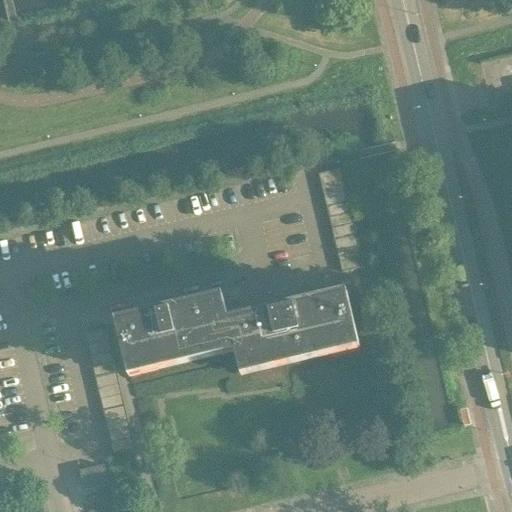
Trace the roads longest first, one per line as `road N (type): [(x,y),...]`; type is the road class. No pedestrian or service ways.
road 1 (tertiary): [(511,467),(401,0)]
road 2 (residential): [(331,511),(511,467)]
